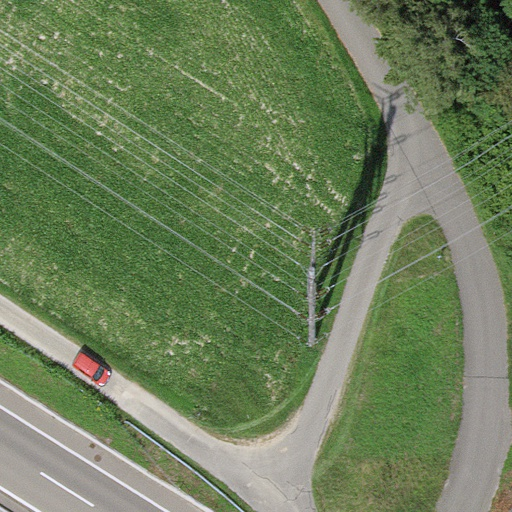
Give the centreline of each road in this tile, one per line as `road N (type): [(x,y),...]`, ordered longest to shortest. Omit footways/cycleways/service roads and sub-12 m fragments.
road 1 (track): [(338,0),(474,250),(495,370),(485,459),(461,511)]
road 2 (track): [(421,146),(285,503)]
road 3 (track): [(295,511),(0,307)]
road 4 (motorway): [(102,511),(0,448)]
